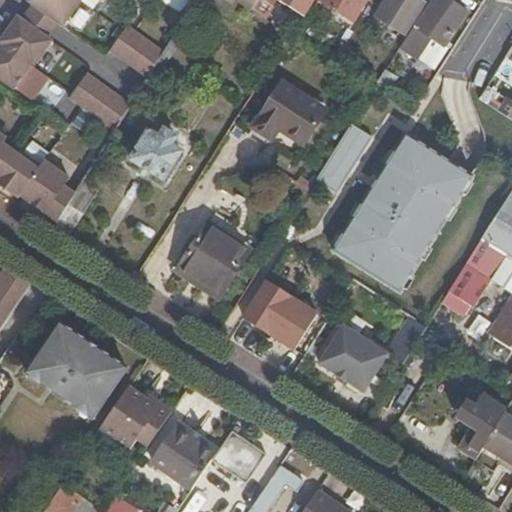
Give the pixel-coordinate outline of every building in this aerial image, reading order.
[(63,0),(28,0),(26,3),(31,6),(57,24),(61,27),(75,8),(63,0)] [(234,0),(250,10),(256,0),(234,0)] [(275,0),(300,16),(310,0),(275,0)] [(364,0),(367,0),(373,4),(375,0),(320,0),(319,3),(350,23),(364,0)] [(423,4),(416,0),(385,0),(374,17),(403,36),(423,4)] [(466,13),(445,0),(434,0),(400,51),(416,62),(419,58),(434,68),(447,49),(442,47),(466,13)] [(31,6),(20,20),(46,39),(57,24),(31,6)] [(16,17),(11,25),(46,48),(50,41),(46,39),(20,20),(16,17)] [(11,25),(0,39),(0,45),(1,47),(29,65),(28,66),(31,69),(46,48),(11,25)] [(122,60),(139,36),(132,32),(127,28),(123,34),(109,51),(122,60)] [(122,60),(135,69),(151,45),(139,36),(122,60)] [(135,69),(148,78),(164,53),(151,45),(135,69)] [(1,47),(0,48),(0,78),(13,87),(28,66),(29,65),(1,47)] [(382,72),(372,88),(385,97),(396,80),(382,72)] [(0,82),(11,90),(13,87),(0,78),(0,82)] [(82,108),(90,114),(107,89),(95,81),(77,105),(82,108)] [(327,111),(280,82),(251,129),(270,140),(275,131),(303,149),(327,111)] [(90,114),(101,122),(119,97),(107,89),(90,114)] [(101,122),(114,132),(131,105),(119,97),(101,122)] [(493,112),(511,123),(511,105),(502,99),(493,112)] [(156,125),(153,125),(131,161),(163,180),(180,152),(170,146),(173,140),(173,137),(156,125)] [(352,127),(317,180),(335,193),(371,139),(352,127)] [(471,176),(405,135),(333,249),(399,290),(471,176)] [(0,151),(0,172),(14,153),(4,146),(0,151)] [(0,172),(0,188),(19,202),(21,199),(21,195),(39,170),(38,169),(14,153),(0,172)] [(56,224),(73,196),(62,188),(68,179),(43,161),(38,169),(39,170),(21,195),(21,199),(56,224)] [(53,229),(67,239),(96,193),(81,183),(73,196),(56,224),(53,229)] [(511,349),(511,200),(508,198),(442,301),(465,315),(489,279),(511,293),(511,298),(490,336),(511,349)] [(245,256),(202,229),(176,271),(201,288),(199,290),(216,302),(245,256)] [(0,333),(29,285),(4,270),(0,276),(0,333)] [(406,358),(425,329),(407,318),(389,348),(406,358)] [(53,395),(87,345),(58,326),(24,376),(53,395)] [(386,355),(341,327),(317,365),(362,393),(386,355)] [(123,369),(87,345),(53,395),(90,419),(123,369)] [(141,457),(169,416),(145,401),(127,389),(99,430),(141,457)] [(505,414),(511,403),(511,401),(501,395),(495,405),(482,397),(479,401),(474,397),(469,404),(466,403),(456,418),(472,428),(459,449),(475,461),(484,447),(505,414)] [(169,416),(171,412),(148,397),(145,401),(169,416)] [(511,418),(505,414),(484,447),(500,457),(509,463),(507,467),(511,470),(511,418)] [(200,478),(211,461),(215,454),(192,439),(195,434),(178,424),(152,464),(192,490),(200,478)] [(266,455),(231,432),(218,451),(215,454),(211,461),(246,485),(266,455)] [(215,454),(218,451),(195,434),(192,439),(215,454)] [(497,461),(507,467),(509,463),(500,457),(497,461)] [(306,485),(279,467),(248,511),(266,511),(285,486),(299,495),(306,485)] [(102,511),(61,486),(43,511),(102,511)] [(344,511),(315,493),(302,511),(344,511)] [(136,511),(114,497),(104,511),(136,511)]
